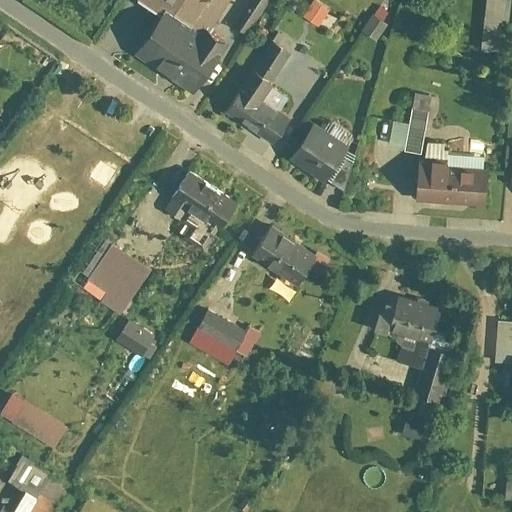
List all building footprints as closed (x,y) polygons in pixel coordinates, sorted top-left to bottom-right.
[(167,0),(217,34),(240,0),(167,0)] [(248,0),(235,23),(252,33),(271,0),(248,0)] [(311,0),(303,15),(320,24),(329,8),(314,0),(311,0)] [(511,50),(511,0),(491,0),(489,49),(511,50)] [(361,29),(379,39),(388,23),(370,13),(361,29)] [(165,15),(136,56),(196,97),(224,57),(165,15)] [(250,81),(226,114),(273,148),(297,116),(250,81)] [(416,96),(407,152),(427,155),(435,99),(416,96)] [(319,123),(290,161),(325,187),(353,149),(319,123)] [(421,161),(418,204),(492,209),(495,166),(421,161)] [(216,235),(238,202),(188,169),(166,201),(216,235)] [(297,284),(319,256),(274,223),(253,251),(297,284)] [(100,298),(121,312),(151,268),(112,242),(87,279),(105,291),(100,298)] [(387,328),(431,339),(441,301),(396,290),(387,328)] [(232,361),(249,332),(211,309),(194,338),(232,361)] [(142,353),(154,334),(128,318),(116,337),(142,353)] [(511,319),(497,318),(493,358),(511,359),(511,319)] [(414,392),(444,401),(458,353),(428,344),(414,392)] [(0,412),(0,414),(57,447),(70,425),(12,391),(0,412)] [(401,431),(425,439),(432,419),(408,411),(401,431)]
